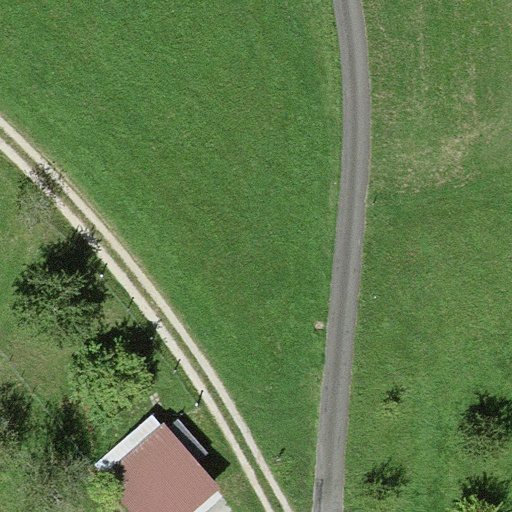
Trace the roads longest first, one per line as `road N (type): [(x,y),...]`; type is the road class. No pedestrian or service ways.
road 1 (unclassified): [(343,0),(355,121),(329,511)]
road 2 (track): [(281,511),(216,394),(136,283),(0,133)]
